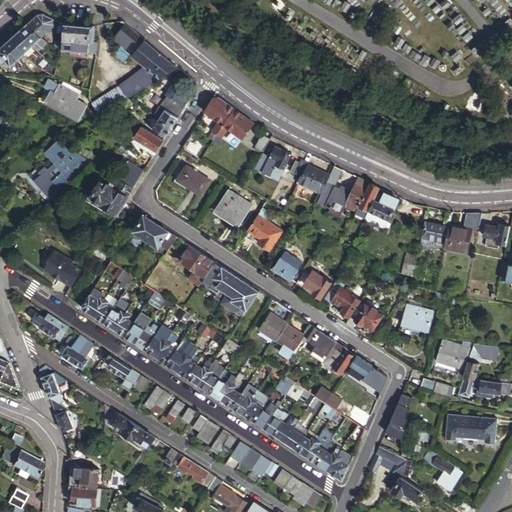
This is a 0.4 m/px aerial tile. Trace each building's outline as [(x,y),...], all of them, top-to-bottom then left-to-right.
[(374,12),(369,25),(377,28),(382,15),(374,12)] [(37,14),(0,48),(0,51),(4,56),(3,57),(2,58),(2,59),(1,59),(1,60),(1,61),(1,62),(2,62),(2,63),(3,64),(4,64),(5,64),(6,64),(6,63),(7,62),(8,62),(12,66),(26,52),(36,61),(43,53),(39,50),(33,45),(42,37),(55,25),(55,19),(44,13),(37,14)] [(146,39),(127,23),(115,37),(134,54),(146,39)] [(90,26),(65,24),(63,49),(88,52),(90,41),(94,42),(96,30),(95,25),(90,26)] [(39,50),(49,41),(42,37),(33,45),(39,50)] [(179,67),(146,39),(134,54),(133,55),(146,66),(120,85),(93,102),(100,114),(106,110),(118,103),(127,98),(128,97),(131,95),(143,88),(145,87),(152,83),(173,70),(179,67)] [(90,41),(88,52),(95,53),(96,42),(94,42),(90,41)] [(100,77),(87,72),(82,85),(95,90),(100,77)] [(52,91),(46,101),(69,114),(79,95),(51,79),(46,87),(52,91)] [(145,87),(143,88),(152,93),(151,94),(161,102),(166,98),(152,83),(145,87)] [(236,108),(220,96),(214,98),(205,111),(219,121),(212,130),(217,134),(236,108)] [(127,98),(118,103),(123,107),(131,103),(127,98)] [(172,127),(179,117),(164,107),(159,108),(156,114),(157,117),(160,119),(172,127)] [(255,122),(236,108),(217,134),(222,137),(228,128),(243,138),(255,122)] [(159,121),(154,118),(149,126),(154,129),(159,121)] [(172,127),(160,119),(159,121),(154,129),(166,136),(172,127)] [(164,140),(142,126),(132,141),(154,155),(162,143),(164,140)] [(263,152),(270,140),(262,135),(255,147),(263,152)] [(90,160),(57,139),(57,140),(49,149),(44,154),(53,161),(58,154),(62,150),(80,161),(74,167),(63,173),(53,162),(33,181),(51,199),(58,191),(90,160)] [(132,141),(130,145),(152,159),(154,155),(132,141)] [(275,145),(270,156),(273,158),(272,161),(277,163),(276,165),(285,169),(292,153),(283,149),(275,145)] [(58,154),(53,161),(55,163),(63,173),(74,167),(80,161),(62,150),(58,154)] [(280,180),(285,169),(276,165),(277,163),(272,161),(273,158),(270,156),(263,171),(280,180)] [(267,160),(262,157),(256,169),(261,172),(267,160)] [(292,171),(301,175),(303,176),(300,182),(323,193),(331,174),(298,159),(292,171)] [(119,178),(121,179),(134,187),(144,171),(130,162),(119,178)] [(211,180),(187,165),(178,179),(202,195),(211,180)] [(371,183),(335,166),(331,174),(323,193),(318,202),(326,205),(328,201),(333,203),(335,200),(357,211),(360,205),(371,183)] [(295,177),(288,173),(285,179),(293,183),(294,181),(296,183),(298,179),(295,178),(295,177)] [(124,204),(134,187),(121,179),(116,188),(114,187),(116,184),(114,183),(112,182),(110,185),(102,180),(92,196),(110,208),(108,210),(117,215),(124,204)] [(381,187),(371,183),(360,205),(370,210),(378,192),(381,187)] [(251,205),(231,191),(217,212),(238,226),(251,205)] [(378,192),(370,210),(367,217),(387,226),(400,199),(386,193),(385,196),(378,192)] [(274,206),(267,201),(264,206),(271,211),(274,206)] [(271,213),(263,208),(249,229),(262,238),(260,242),(271,250),(283,231),(267,220),(271,213)] [(480,229),(483,212),(468,213),(465,229),(471,230),(472,229),(480,229)] [(169,231),(145,215),(135,231),(160,246),(169,231)] [(450,226),(451,225),(426,220),(422,243),(446,248),(446,246),(450,226)] [(507,245),(511,226),(501,224),(501,226),(486,223),(484,236),(488,236),(499,239),(498,243),(500,243),(507,245)] [(465,229),(450,226),(446,246),(468,250),(471,230),(465,229)] [(178,236),(171,232),(163,245),(169,249),(178,236)] [(499,239),(488,236),(486,246),(499,249),(500,243),(498,243),(499,239)] [(216,261),(191,244),(180,260),(196,270),(190,278),(200,285),(204,280),(216,261)] [(80,273),(82,271),(70,264),(72,262),(54,250),(47,261),(49,263),(45,269),(54,275),(58,274),(60,275),(61,279),(72,286),(80,273)] [(291,278),(299,267),(301,264),(284,253),(281,257),(280,256),(277,260),(279,261),(275,267),(291,278)] [(415,278),(418,257),(406,255),(402,275),(415,278)] [(240,277),(216,261),(204,280),(211,285),(213,283),(229,293),(240,277)] [(511,281),(511,265),(504,263),(500,278),(511,281)] [(297,282),(305,271),(299,267),(291,278),(297,282)] [(310,274),(305,271),(297,282),(303,286),(305,283),(314,289),(313,292),(321,298),(332,281),(314,269),(310,274)] [(118,279),(123,272),(121,271),(119,273),(117,271),(114,276),(118,279)] [(260,291),(240,277),(229,293),(234,297),(232,300),(248,310),(260,291)] [(350,317),(362,301),(351,294),(353,292),(346,287),(345,290),(342,287),(344,284),(338,279),(325,298),(332,302),(333,301),(344,308),(342,311),(350,317)] [(139,293),(144,286),(141,284),(140,287),(137,285),(135,290),(139,293)] [(100,293),(93,288),(91,293),(99,298),(101,296),(105,298),(108,294),(102,290),(100,293)] [(80,309),(92,318),(105,298),(101,296),(99,298),(91,293),(80,309)] [(166,296),(163,295),(162,298),(159,296),(156,301),(160,304),(164,299),(166,296)] [(27,298),(14,303),(17,312),(36,304),(27,298)] [(109,301),(105,298),(92,318),(98,321),(100,319),(104,322),(113,308),(108,304),(109,301)] [(128,303),(120,298),(113,308),(120,312),(122,310),(123,310),(128,303)] [(370,298),(367,302),(373,307),(374,305),(376,303),(370,298)] [(379,311),(380,309),(374,305),(373,307),(367,302),(356,317),(357,318),(356,319),(362,324),(363,322),(364,323),(366,321),(374,328),(384,315),(379,311)] [(433,313),(407,305),(401,324),(427,332),(433,313)] [(113,331),(126,312),(123,310),(122,310),(120,312),(113,308),(104,322),(109,325),(107,327),(113,331)] [(56,336),(60,339),(66,330),(53,322),(56,318),(43,309),(40,313),(37,311),(32,318),(40,324),(39,326),(55,336),(56,336)] [(130,315),(126,312),(113,331),(119,335),(121,333),(125,335),(134,321),(128,318),(130,315)] [(277,340),(288,324),(271,313),(261,329),(277,340)] [(134,345),(145,328),(134,321),(125,335),(128,337),(126,340),(134,345)] [(288,323),(288,324),(277,340),(294,351),(304,335),(304,334),(288,323)] [(315,327),(310,323),(304,334),(304,335),(308,337),(315,327)] [(147,324),(145,328),(134,345),(141,350),(143,347),(146,349),(158,331),(160,328),(154,324),(152,327),(147,324)] [(202,334),(206,327),(204,326),(203,328),(200,327),(197,331),(202,334)] [(337,341),(315,327),(308,337),(308,338),(318,344),(312,353),(323,361),(337,341)] [(169,338),(158,331),(146,349),(150,352),(148,355),(155,359),(166,342),(169,338)] [(73,346),(60,339),(53,350),(62,356),(64,354),(74,360),(88,339),(81,334),(73,346)] [(20,387),(0,336),(0,367),(5,369),(0,380),(20,387)] [(254,343),(245,337),(240,346),(248,351),(254,343)] [(240,346),(229,338),(226,342),(222,348),(233,356),(240,346)] [(94,343),(88,339),(74,360),(84,366),(90,357),(87,355),(94,343)] [(470,347),(443,339),(436,360),(464,368),(470,347)] [(348,348),(337,341),(323,361),(334,368),(346,351),(348,348)] [(176,349),(166,342),(155,359),(161,363),(162,360),(167,363),(176,349)] [(495,346),(474,343),(464,376),(475,378),(480,363),(471,360),(472,357),(476,358),(478,352),(494,353),(495,346)] [(190,352),(179,345),(176,349),(167,363),(172,366),(170,369),(176,373),(189,354),(190,352)] [(346,351),(334,368),(333,370),(340,375),(353,356),(346,351)] [(135,383),(142,374),(111,354),(107,359),(112,362),(109,366),(135,383)] [(193,357),(189,354),(176,373),(182,377),(184,374),(188,377),(197,363),(191,359),(193,357)] [(373,365),(358,355),(352,364),(358,368),(352,377),(362,383),(368,374),(371,376),(375,370),(372,367),(373,365)] [(206,363),(200,359),(197,363),(188,377),(193,380),(191,383),(196,387),(213,362),(208,359),(206,363)] [(215,359),(213,362),(196,387),(203,391),(205,388),(210,391),(219,378),(224,370),(217,364),(219,362),(215,359)] [(106,368),(99,363),(91,375),(98,380),(106,368)] [(44,383),(50,396),(62,405),(64,401),(58,385),(70,380),(46,364),(39,370),(44,383)] [(379,369),(373,365),(372,367),(375,370),(371,376),(368,374),(362,383),(367,386),(372,379),(379,369)] [(385,373),(379,369),(372,379),(379,383),(385,373)] [(511,372),(499,371),(499,379),(510,380),(511,372)] [(240,372),(232,383),(219,402),(226,406),(228,403),(233,406),(248,384),(241,379),(243,374),(240,372)] [(149,380),(142,374),(135,383),(134,385),(142,390),(149,380)] [(275,386),(285,392),(293,380),(283,374),(275,386)] [(475,378),(464,376),(459,393),(470,396),(475,378)] [(448,385),(424,377),(421,386),(446,394),(448,385)] [(219,402),(232,383),(228,380),(226,382),(219,378),(210,391),(215,395),(213,398),(219,402)] [(511,381),(481,379),(480,389),(476,389),(476,395),(492,397),(492,392),(510,394),(511,387),(511,381)] [(305,388),(295,382),(287,394),(297,401),(305,388)] [(242,417),(259,391),(248,384),(233,406),(238,410),(236,413),(242,417)] [(165,390),(158,385),(145,404),(152,409),(156,403),(165,390)] [(322,386),(316,395),(326,402),(327,401),(331,395),(324,391),(325,389),(322,386)] [(172,395),(165,390),(156,403),(163,408),(172,395)] [(269,397),(259,391),(242,417),(247,420),(249,417),(254,420),(263,407),(269,397)] [(412,397),(403,393),(386,431),(402,438),(406,428),(404,428),(408,418),(406,417),(410,407),(408,406),(412,397)] [(332,394),(331,395),(327,401),(337,407),(341,401),(332,394)] [(326,402),(316,395),(313,399),(309,406),(320,413),(326,402)] [(62,405),(50,396),(53,405),(60,425),(63,431),(73,427),(62,405)] [(309,406),(313,399),(311,397),(309,400),(307,398),(304,402),(309,406)] [(172,412),(178,415),(186,404),(180,400),(172,412)] [(156,403),(152,409),(159,414),(163,408),(156,403)] [(262,430),(277,407),(270,403),(266,409),(263,407),(254,420),(257,422),(255,426),(262,430)] [(70,410),(62,405),(73,427),(78,425),(70,410)] [(196,411),(189,406),(181,418),(189,423),(196,411)] [(288,414),(277,407),(262,430),(269,435),(271,432),(274,434),(283,421),(288,414)] [(155,437),(118,413),(111,425),(133,440),(135,437),(149,447),(151,443),(155,437)] [(287,423),(292,416),(288,413),(288,414),(283,421),(287,423)] [(208,419),(202,415),(193,426),(200,431),(201,430),(207,420),(208,419)] [(496,418),(446,415),(444,439),(455,440),(455,438),(484,440),(484,442),(494,443),(496,418)] [(287,423),(283,421),(274,434),(278,436),(276,439),(283,444),(294,428),(299,420),(292,416),(287,423)] [(213,424),(207,420),(201,430),(207,434),(213,424)] [(219,427),(213,424),(207,434),(212,437),(219,427)] [(352,433),(356,427),(353,425),(352,427),(350,426),(347,430),(352,433)] [(305,435),(294,428),(283,444),(290,449),(292,446),(296,448),(305,435)] [(430,430),(416,428),(412,448),(421,450),(423,439),(429,440),(430,430)] [(231,434),(224,429),(216,440),(223,445),(231,434)] [(23,437),(15,433),(12,439),(20,443),(23,437)] [(237,438),(231,434),(223,445),(217,454),(223,459),(237,438)] [(304,458),(317,439),(312,436),(311,439),(305,435),(296,448),(300,451),(298,454),(304,458)] [(321,442),(317,439),(304,458),(310,462),(312,459),(317,462),(325,449),(319,444),(321,442)] [(217,454),(223,445),(216,440),(210,450),(217,454)] [(342,448),(331,440),(325,449),(317,462),(322,465),(320,469),(326,473),(342,448)] [(248,446),(241,441),(233,453),(241,458),(248,446)] [(44,462),(8,444),(1,459),(18,468),(27,472),(37,477),(44,462)] [(395,453),(380,446),(376,454),(393,462),(396,464),(393,471),(396,473),(389,484),(394,487),(392,491),(402,496),(405,492),(418,499),(424,489),(404,476),(408,459),(405,457),(395,453)] [(398,446),(395,453),(405,457),(408,451),(398,446)] [(180,453),(172,448),(164,460),(172,465),(176,459),(180,453)] [(261,454),(251,448),(241,462),(252,469),(261,454)] [(354,456),(342,448),(326,473),(331,476),(333,473),(343,480),(354,456)] [(443,457),(432,450),(427,458),(457,478),(463,470),(453,463),(443,457)] [(206,470),(180,453),(176,459),(178,460),(175,464),(177,466),(176,468),(185,473),(186,471),(193,475),(192,478),(208,488),(216,476),(206,470)] [(393,462),(376,454),(370,469),(376,471),(379,464),(390,469),(393,462)] [(455,461),(445,455),(443,457),(453,463),(455,461)] [(270,460),(266,457),(258,468),(263,471),(270,460)] [(278,466),(272,462),(266,472),(272,476),(278,466)] [(18,468),(15,473),(24,478),(27,472),(18,468)] [(82,487),(98,489),(100,469),(85,468),(84,477),(83,477),(82,486),(82,487)] [(293,475),(282,468),(274,481),(284,488),(293,475)] [(303,482),(293,475),(284,488),(295,495),(303,482)] [(223,481),(216,476),(208,488),(215,493),(220,485),(223,481)] [(314,490),(303,482),(295,495),(294,497),(305,505),(306,502),(314,490)] [(18,483),(9,502),(21,508),(30,489),(18,483)] [(97,507),(98,489),(82,487),(82,486),(70,485),(69,495),(74,495),(72,496),(72,503),(73,504),(97,507)] [(223,487),(220,485),(215,493),(209,503),(212,505),(223,487)] [(245,511),(250,505),(223,487),(212,505),(223,511),(245,511)] [(322,495),(314,490),(306,502),(314,508),(322,495)] [(159,511),(162,508),(137,495),(130,507),(140,511),(159,511)] [(476,504),(465,497),(460,505),(470,511),(471,511),(476,504)] [(270,511),(254,501),(247,511),(270,511)]
